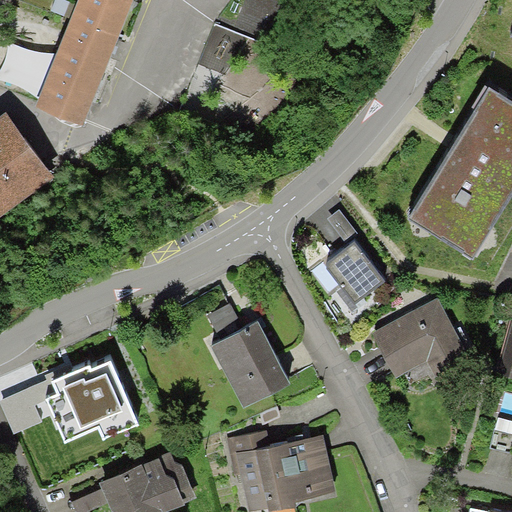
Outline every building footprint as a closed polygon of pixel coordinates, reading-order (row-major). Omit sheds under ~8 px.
[(83,122),(130,0),(78,0),(38,104),(83,122)] [(511,214),(511,89),(499,81),(418,214),(487,256),(511,214)] [(0,114),(0,212),(55,172),(8,109),(0,114)] [(345,209),(331,218),(349,243),(318,265),(331,284),(347,273),(363,296),(387,279),(362,242),(366,239),(345,209)] [(442,297),(376,330),(399,377),(431,361),(440,381),(475,363),(442,297)] [(235,306),(215,317),(227,339),(212,347),(246,411),(300,383),(266,318),(246,328),(235,306)] [(511,320),(498,368),(511,371),(511,320)] [(73,371),(50,380),(57,395),(46,400),(65,443),(98,429),(103,441),(139,425),(111,361),(93,369),(90,363),(73,371)] [(50,380),(73,371),(70,364),(45,375),(47,380),(48,381),(50,380)] [(50,380),(48,381),(47,380),(0,399),(0,402),(14,434),(42,422),(35,404),(46,400),(57,395),(50,380)] [(511,417),(494,413),(486,445),(511,452),(511,417)] [(270,430),(227,440),(236,477),(243,472),(252,511),(345,490),(332,433),(274,446),(270,430)] [(176,463),(169,450),(99,481),(111,510),(115,511),(169,511),(186,505),(184,503),(196,498),(183,465),(176,463)]
